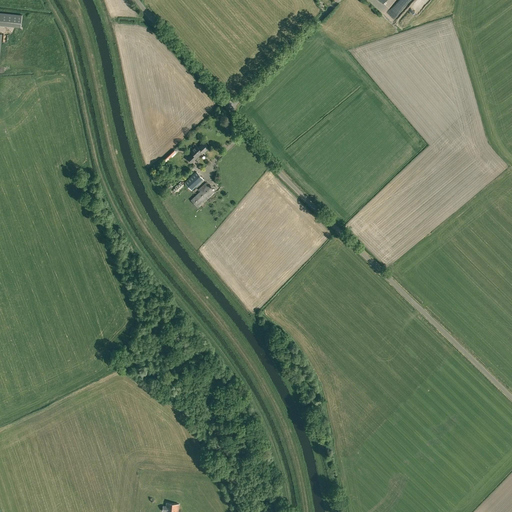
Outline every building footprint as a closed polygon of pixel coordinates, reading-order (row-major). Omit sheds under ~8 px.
[(0,25),(21,28),(22,15),(0,12),(0,25)] [(209,147),(204,142),(198,147),(196,145),(190,151),(192,153),(187,158),(191,163),(202,152),(203,153),(209,147)] [(165,161),(176,152),(174,149),(163,159),(165,161)] [(192,190),(204,179),(196,171),(184,182),(192,190)] [(184,184),(182,182),(173,190),(175,192),(184,184)] [(215,192),(206,182),(198,189),(196,187),(192,191),(196,195),(190,200),(198,208),(215,192)] [(178,511),(179,504),(166,502),(166,506),(163,506),(162,511),(165,511),(178,511)]
